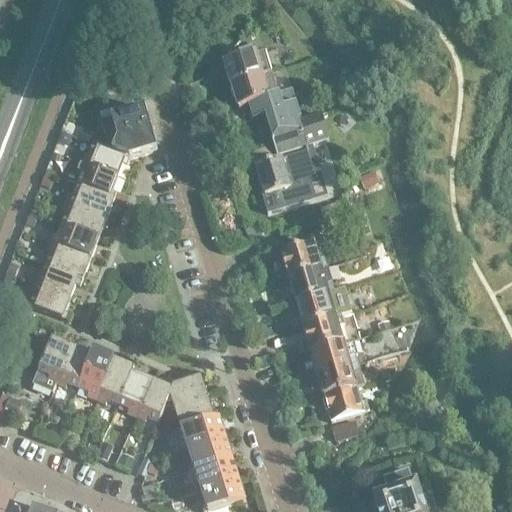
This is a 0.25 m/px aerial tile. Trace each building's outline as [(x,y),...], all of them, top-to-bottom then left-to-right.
[(272,76),(265,54),(256,57),(256,56),(227,65),(229,70),(228,73),(229,78),(232,80),(234,88),(272,76)] [(279,98),(272,76),(234,88),(236,95),(236,99),(237,103),(240,105),(241,110),(254,106),(259,120),(265,118),(293,109),(296,106),(292,94),(279,98)] [(307,149),(299,124),(301,123),(296,106),(293,109),(265,118),(278,158),(307,149)] [(158,153),(145,111),(101,124),(110,153),(111,154),(130,162),(158,153)] [(320,117),(301,123),(299,124),(307,149),(328,142),(320,117)] [(128,169),(130,162),(111,154),(110,153),(94,147),(89,159),(85,157),(81,166),(118,181),(123,167),(128,169)] [(80,165),(83,157),(77,155),(74,162),(80,165)] [(299,165),(293,156),(283,162),(286,173),(299,165)] [(286,173),(283,162),(282,161),(256,169),(265,199),(291,191),(286,173)] [(112,195),(118,181),(81,166),(77,176),(82,177),(78,188),(114,203),(117,197),(112,195)] [(106,223),(114,203),(78,188),(74,198),(69,197),(65,206),(106,223)] [(99,243),(106,223),(65,206),(62,216),(66,217),(62,228),(99,243)] [(91,263),(99,243),(62,228),(58,239),(53,237),(50,246),(91,263)] [(83,283),(91,263),(50,246),(46,256),(50,257),(46,268),(83,283)] [(328,271),(325,261),(320,263),(316,247),(282,257),(283,261),(283,264),(284,268),(286,271),(290,282),(323,272),(328,271)] [(81,289),(83,283),(46,268),(42,279),(38,277),(34,286),(71,301),(76,287),(81,289)] [(335,294),(332,285),(328,287),(323,272),(290,282),(291,286),(290,289),(291,294),(294,296),(297,306),(335,294)] [(11,289),(13,280),(6,278),(4,287),(11,289)] [(65,315),(71,301),(34,286),(30,296),(35,297),(30,309),(67,324),(70,317),(65,315)] [(344,318),(340,303),(338,303),(335,294),(297,306),(298,311),(298,315),(299,319),(302,321),(304,330),(342,318),(344,318)] [(345,345),(340,329),(345,328),(342,318),(304,330),(308,341),(307,345),(308,349),(311,352),(312,355),(345,345)] [(53,338),(56,331),(46,327),(43,333),(53,338)] [(57,387),(72,351),(59,345),(60,340),(54,337),(38,374),(50,379),(48,383),(57,387)] [(359,366),(356,358),(349,360),(345,345),(312,355),(313,360),(311,360),(314,371),(316,371),(318,378),(359,366)] [(78,391),(94,354),(88,352),(86,356),(72,351),(57,387),(66,391),(68,386),(78,391)] [(96,404),(114,363),(94,354),(78,391),(89,395),(87,400),(96,404)] [(118,408),(134,371),(114,363),(96,404),(106,407),(108,403),(118,408)] [(292,376),(289,363),(276,367),(280,379),(292,376)] [(358,390),(354,376),(361,374),(359,366),(318,378),(320,385),(318,386),(322,398),(324,397),(324,400),(358,390)] [(136,420),(151,384),(137,378),(139,374),(134,371),(118,408),(128,412),(127,416),(136,420)] [(215,420),(202,379),(174,388),(167,407),(172,409),(179,431),(215,420)] [(159,425),(167,407),(174,388),(167,385),(165,390),(151,384),(136,420),(145,424),(147,420),(159,425)] [(369,415),(366,405),(363,406),(358,390),(324,400),(325,402),(323,404),(326,414),(329,415),(332,425),(369,415)] [(297,391),(285,395),(288,408),(301,404),(297,391)] [(215,420),(179,431),(176,432),(179,440),(182,439),(186,453),(226,440),(220,419),(215,420)] [(359,438),(355,424),(332,430),(336,444),(359,438)] [(233,461),(226,440),(186,453),(191,466),(188,467),(190,474),(233,461)] [(239,482),(233,461),(190,474),(192,481),(195,480),(200,494),(239,482)] [(425,511),(417,488),(414,489),(409,474),(384,482),(389,497),(375,502),(378,511),(425,511)] [(218,511),(246,503),(239,482),(200,494),(204,508),(201,509),(202,511),(218,511)]
